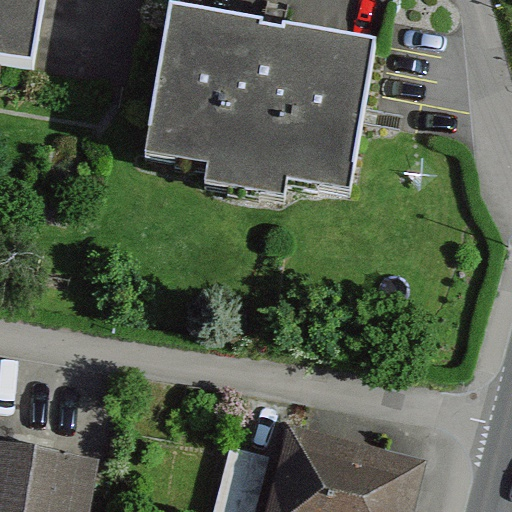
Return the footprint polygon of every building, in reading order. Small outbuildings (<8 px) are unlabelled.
[(45,0),(0,0),(0,74),(33,79),(45,0)] [(264,34),(169,18),(143,171),(205,182),(202,200),(284,214),(287,195),(350,206),(375,57),(283,41),(282,46),(263,42),(264,34)] [(408,511),(421,464),(290,429),(267,511),(408,511)] [(252,511),(266,458),(232,449),(216,511),(252,511)] [(0,511),(90,511),(97,473),(0,455),(0,511)]
